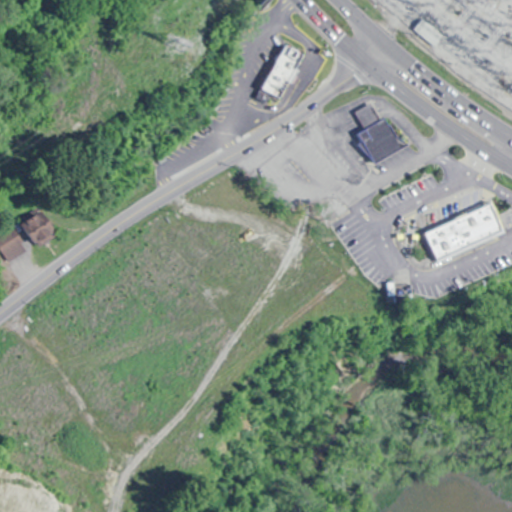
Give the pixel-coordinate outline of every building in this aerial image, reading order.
[(435,46),(443,35),(422,19),(414,30),(435,46)] [(261,90),(283,101),(306,54),(283,43),(261,90)] [(360,130),(375,163),(403,150),(387,117),(360,130)] [(410,219),(428,254),(503,217),(486,182),(410,219)] [(40,246),(59,232),(42,209),(22,223),(40,246)]
